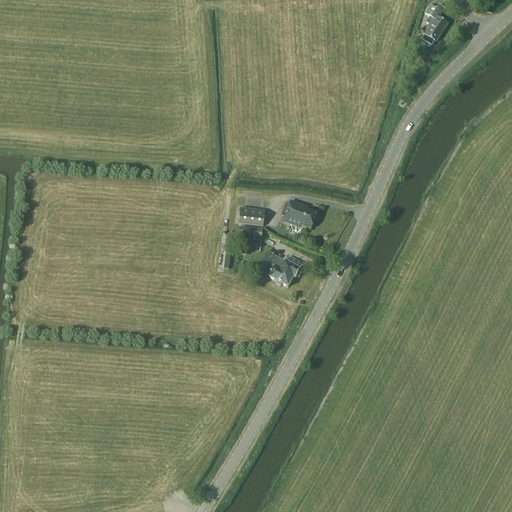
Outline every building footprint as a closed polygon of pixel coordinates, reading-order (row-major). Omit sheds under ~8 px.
[(439,5),(436,10),(430,6),(425,14),(430,17),(426,24),(429,25),(423,35),(436,43),(447,24),(438,19),(445,9),(439,5)] [(316,214),(312,213),(304,210),(305,208),(289,202),(285,213),(283,212),(281,217),(283,218),(282,222),(301,229),(302,227),(310,230),(316,214)] [(237,224),(263,228),(265,212),(240,209),(237,224)] [(240,240),(260,242),(262,230),(241,228),(240,240)] [(229,270),(231,246),(224,245),(221,269),(229,270)] [(267,252),(256,272),(263,276),(274,255),(267,252)] [(268,279),(287,289),(292,279),(294,280),(299,271),(275,258),(270,267),(272,268),(269,272),(271,273),(268,279)]
